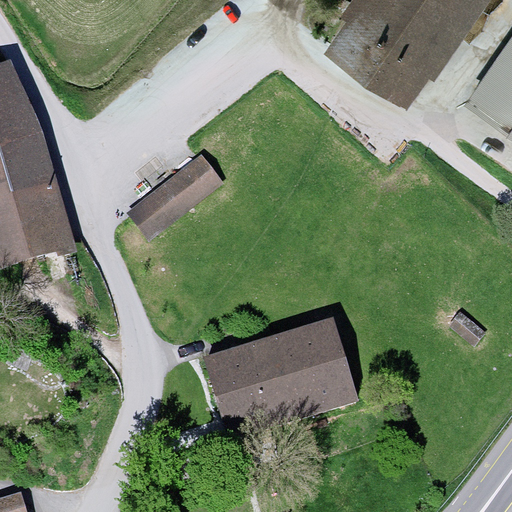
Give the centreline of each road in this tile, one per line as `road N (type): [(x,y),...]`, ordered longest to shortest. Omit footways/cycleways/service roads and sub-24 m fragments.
road 1 (unclassified): [(82,163),(265,36),(425,137)]
road 2 (unclassified): [(94,511),(144,369),(82,163)]
road 3 (unclassified): [(82,163),(0,33)]
